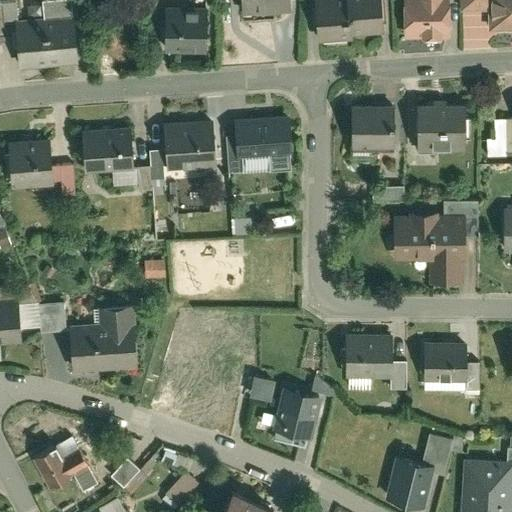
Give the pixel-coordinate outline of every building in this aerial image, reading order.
[(2,0),(2,13),(17,13),(17,0),(2,0)] [(15,18),(19,67),(77,63),(74,16),(83,16),(81,0),(67,0),(41,2),(42,16),(15,18)] [(241,0),(242,14),(291,12),(290,0),(241,0)] [(350,33),(347,0),(315,0),(318,39),(350,37),(350,33)] [(347,0),(350,33),(382,31),(379,0),(347,0)] [(401,0),(401,37),(448,37),(448,0),(401,0)] [(511,21),(511,0),(495,0),(495,2),(496,22),(511,21)] [(163,4),(162,49),(203,50),(203,4),(163,4)] [(433,100),(416,100),(416,145),(466,145),(466,100),(444,100),(444,96),(433,96),(433,100)] [(392,99),(350,100),(351,149),(394,148),(392,99)] [(285,115),(235,117),(236,134),(238,170),(287,167),(285,115)] [(209,116),(162,120),(165,146),(166,161),(166,165),(181,164),(181,166),(213,164),(209,116)] [(511,118),(492,120),(493,159),(511,158),(511,118)] [(130,123),(82,126),(85,169),(133,165),(130,123)] [(238,170),(236,134),(224,135),(226,170),(238,170)] [(51,135),(9,138),(12,184),(54,181),(53,163),(51,135)] [(166,161),(165,146),(146,148),(148,163),(148,174),(160,173),(159,162),(166,161)] [(72,161),(53,163),(54,181),(55,186),(74,185),(72,161)] [(148,163),(134,164),(136,187),(149,186),(148,174),(148,163)] [(402,185),(370,185),(370,201),(402,201),(402,185)] [(443,199),(443,211),(465,211),(465,235),(478,235),(478,198),(443,199)] [(511,204),(502,204),(503,250),(511,250),(511,204)] [(408,212),(394,212),(395,257),(429,256),(429,277),(463,276),(462,256),(466,256),(465,235),(465,211),(443,211),(438,211),(438,207),(408,208),(408,212)] [(143,261),(144,276),(167,275),(166,248),(153,248),(154,260),(143,261)] [(0,341),(22,340),(19,297),(0,298),(0,341)] [(72,331),(72,327),(66,327),(64,301),(37,302),(39,333),(72,331)] [(74,370),(137,367),(134,302),(97,304),(98,321),(72,323),(72,327),(72,331),(74,370)] [(392,330),(346,331),(347,376),(393,376),(392,360),(392,330)] [(164,358),(194,368),(197,358),(213,363),(221,338),(200,331),(197,340),(173,332),(164,358)] [(465,340),(423,340),(424,380),(465,379),(465,362),(465,340)] [(194,368),(179,413),(216,425),(224,399),(234,402),(243,373),(213,363),(197,358),(194,368)] [(407,359),(392,360),(393,376),(393,389),(407,389),(407,359)] [(479,362),(465,362),(465,379),(466,389),(479,389),(479,362)] [(273,375),(251,372),(247,394),(269,397),(273,375)] [(318,396),(282,387),(269,439),(298,446),(300,440),(307,441),(318,396)] [(426,434),(421,458),(428,460),(426,470),(443,473),(451,439),(426,434)] [(65,439),(31,458),(47,488),(63,479),(61,476),(71,471),(81,490),(97,482),(78,448),(72,451),(65,439)] [(399,453),(388,500),(417,507),(426,470),(428,460),(421,458),(399,453)] [(139,469),(126,458),(110,476),(123,488),(139,469)] [(506,463),(462,460),(459,511),(508,511),(510,481),(511,463),(506,463)] [(198,482),(184,470),(165,492),(178,504),(198,482)] [(272,511),(275,506),(231,486),(219,511),(272,511)] [(99,511),(124,511),(118,499),(98,509),(99,511)]
